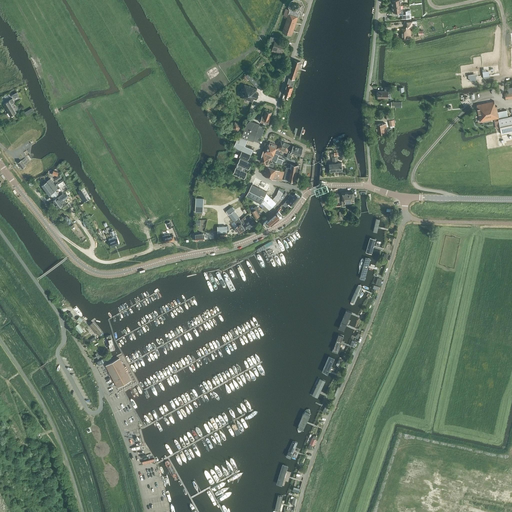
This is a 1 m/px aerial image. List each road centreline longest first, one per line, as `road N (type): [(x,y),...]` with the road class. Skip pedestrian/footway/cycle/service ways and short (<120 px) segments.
road 1 (residential): [(145,511),(128,446),(91,364),(0,231)]
road 2 (residential): [(297,511),(404,216)]
road 3 (tertiary): [(308,193),(279,225),(241,243),(110,274),(84,267),(53,233)]
road 4 (residential): [(368,186),(366,101),(377,0)]
road 5 (residential): [(270,129),(311,0)]
